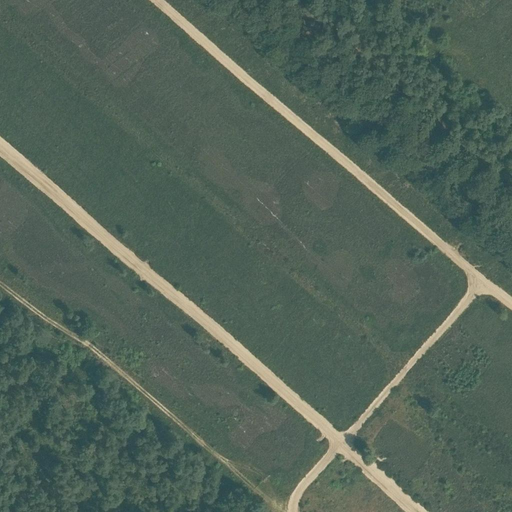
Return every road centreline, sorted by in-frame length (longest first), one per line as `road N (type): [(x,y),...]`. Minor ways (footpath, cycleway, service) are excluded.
road 1 (track): [(0,152),(310,411),(417,511)]
road 2 (track): [(149,0),(511,304)]
road 3 (track): [(285,511),(0,284)]
road 4 (track): [(249,0),(511,229)]
road 5 (track): [(483,279),(292,498),(293,511)]
